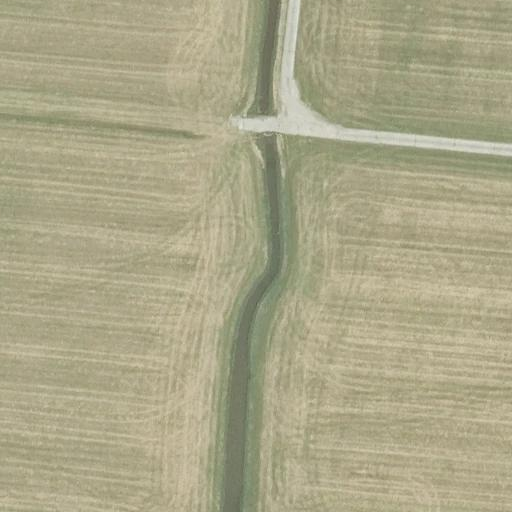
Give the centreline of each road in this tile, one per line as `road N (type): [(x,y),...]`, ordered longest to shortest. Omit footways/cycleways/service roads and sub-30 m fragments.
road 1 (track): [(243,124),(511,150)]
road 2 (track): [(294,0),(287,128)]
